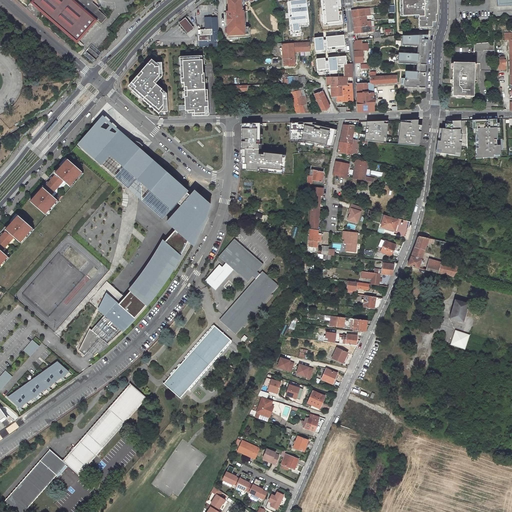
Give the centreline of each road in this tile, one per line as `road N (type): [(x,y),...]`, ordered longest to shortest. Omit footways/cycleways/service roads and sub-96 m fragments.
road 1 (unclassified): [(353,372),(412,244),(434,113)]
road 2 (unclassified): [(170,305),(116,362),(0,445)]
road 3 (tertiary): [(0,207),(106,87)]
road 4 (tertiary): [(90,74),(0,179)]
road 5 (tertiary): [(106,87),(191,0)]
